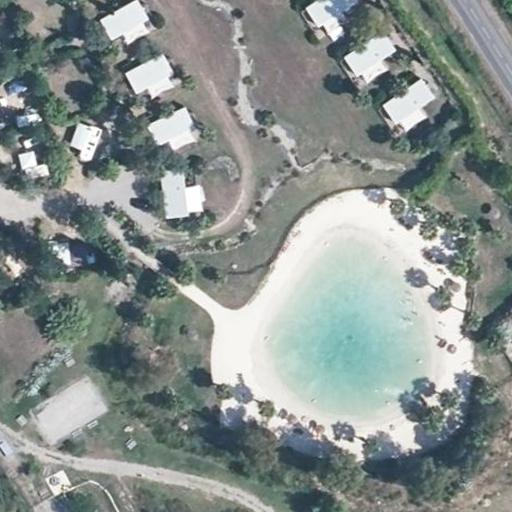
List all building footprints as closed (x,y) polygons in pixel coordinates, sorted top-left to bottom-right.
[(136,0),(124,0),(94,14),(104,35),(144,16),(136,0)] [(303,0),(302,1),(315,20),(344,0),(303,0)] [(378,26),(341,51),(354,69),(391,44),(378,26)] [(163,48),(123,67),(132,88),(173,69),(163,48)] [(416,75),(379,100),(392,119),(429,94),(416,75)] [(183,100),(142,119),(152,140),(193,121),(183,100)] [(101,127),(58,133),(61,148),(103,142),(101,127)] [(19,135),(22,152),(37,149),(33,132),(19,135)] [(38,170),(38,153),(17,153),(17,170),(38,170)] [(157,167),(161,211),(184,209),(180,165),(157,167)] [(83,270),(82,244),(12,247),(14,273),(83,270)]
